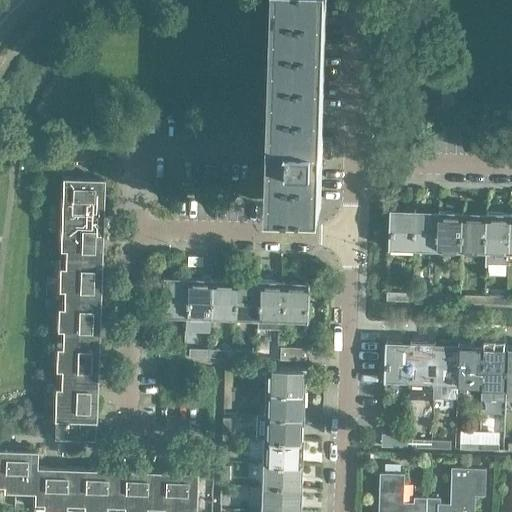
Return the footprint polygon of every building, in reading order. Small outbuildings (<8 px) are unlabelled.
[(332,136),(323,135),(327,0),(275,0),(269,201),(268,201),(268,203),(322,205),(322,156),(331,157),(332,136)] [(62,176),(61,217),(81,217),(83,177),(62,176)] [(102,217),(103,177),(93,177),(83,177),(81,217),(102,218),(102,217)] [(414,247),(416,208),(415,208),(415,210),(392,209),(392,208),(391,208),(391,207),(389,247),(390,247),(390,246),(414,247)] [(438,247),(440,209),(439,209),(439,210),(416,210),(416,208),(414,247),(438,247)] [(462,248),(464,210),(463,210),(463,211),(440,210),(440,209),(438,247),(462,248)] [(486,249),(487,211),(487,212),(464,211),(464,210),(462,248),(486,249)] [(510,250),(511,212),(511,213),(488,212),(488,211),(487,211),(486,249),(510,250)] [(100,278),(100,268),(101,248),(101,238),(102,222),(102,218),(81,217),(61,217),(60,237),(59,257),(59,276),(59,277),(100,278)] [(185,314),(186,276),(186,277),(163,276),(163,275),(162,275),(160,315),(161,315),(161,314),(161,313),(185,314)] [(209,315),(211,277),(210,277),(210,278),(187,277),(187,276),(186,276),(185,314),(209,315)] [(98,338),(98,329),(99,319),(99,318),(99,308),(100,288),(100,279),(100,278),(59,277),(58,297),(57,316),(57,337),(98,338)] [(233,316),(234,278),(211,278),(211,277),(209,315),(233,316)] [(258,317),(259,278),(258,278),(258,279),(235,278),(234,278),(233,316),(258,317)] [(281,317),(282,279),(282,280),(259,279),(259,278),(258,317),(281,317)] [(283,279),(282,279),(281,317),(305,318),(305,319),(305,320),(306,320),(307,280),(306,280),(306,281),(283,280),(283,279)] [(408,292),(387,291),(387,299),(408,300),(408,292)] [(437,301),(437,292),(418,292),(417,301),(437,301)] [(456,293),(437,292),(437,301),(456,302),(456,293)] [(485,303),(485,294),(466,293),(465,302),(485,303)] [(504,304),(504,295),(485,294),(485,303),(504,304)] [(96,398),(96,388),(97,379),(97,369),(97,359),(97,358),(98,349),(98,348),(98,339),(98,338),(57,337),(56,357),(55,374),(55,397),(96,398)] [(410,379),(411,340),(411,341),(388,341),(388,340),(387,340),(387,339),(386,339),(385,379),(386,379),(386,378),(410,379)] [(434,379),(435,341),(435,342),(412,341),(412,340),(411,340),(410,379),(434,379)] [(458,380),(459,342),(459,343),(436,342),(436,341),(435,341),(434,379),(458,380)] [(158,355),(184,356),(184,343),(158,342),(158,343),(158,344),(158,353),(158,355)] [(482,381),(483,343),(483,344),(460,343),(460,342),(459,342),(458,380),(482,381)] [(483,343),(482,381),(506,382),(507,344),(507,345),(503,345),(499,344),(484,344),(484,343),(483,343)] [(281,346),(280,348),(280,359),(306,360),(306,358),(305,358),(306,348),(306,347),(281,346)] [(208,356),(208,348),(189,347),(188,356),(208,356)] [(227,357),(227,348),(208,348),(208,356),(227,357)] [(256,358),(257,349),(236,349),(236,357),(256,358)] [(275,359),(275,350),(257,349),(256,358),(275,359)] [(304,366),(280,365),(266,364),(265,389),(303,391),(303,390),(302,390),(303,367),(304,367),(304,366)] [(224,368),(223,387),(231,388),(232,369),(224,368)] [(231,407),(231,388),(223,387),(223,407),(231,407)] [(303,391),(265,389),(264,413),(302,415),(302,414),(301,414),(302,391),(303,391)] [(95,418),(96,409),(96,399),(96,398),(55,397),(54,416),(54,417),(95,418)] [(302,415),(264,413),(263,437),(302,439),(302,438),(300,438),(301,415),(302,415)] [(95,438),(95,418),(54,417),(53,437),(95,439),(95,438)] [(222,417),(222,436),(230,436),(231,417),(222,417)] [(382,446),(408,447),(408,433),(382,433),(382,434),(382,444),(382,446)] [(229,447),(230,436),(222,436),(221,455),(236,456),(236,447),(229,447)] [(302,439),(263,437),(262,461),(301,463),(301,462),(300,462),(300,439),(302,439)] [(432,447),(432,438),(413,438),(413,447),(432,447)] [(452,439),(432,438),(432,447),(451,448),(452,439)] [(480,449),(480,440),(461,439),(460,448),(480,449)] [(500,441),(480,440),(480,449),(499,449),(500,441)] [(0,488),(15,489),(16,448),(0,447),(0,488)] [(36,465),(37,449),(16,448),(15,489),(34,490),(35,490),(35,465),(36,465)] [(301,463),(262,461),(262,485),(300,486),(299,486),(300,463),(301,463)] [(221,464),(220,484),(228,484),(229,465),(221,464)] [(54,507),(55,466),(36,465),(35,465),(35,490),(34,490),(33,506),(54,507)] [(74,508),(75,466),(55,466),(54,507),(74,508)] [(134,510),(135,468),(75,466),(74,508),(134,510)] [(440,497),(428,496),(427,511),(474,511),(475,493),(485,493),(486,468),(453,466),(452,503),(440,503),(440,497)] [(194,511),(196,471),(135,468),(134,510),(194,511)] [(201,511),(210,511),(212,471),(196,471),(194,511),(201,511)] [(427,511),(428,496),(415,496),(415,501),(403,500),(404,473),(381,472),(379,511),(427,511)] [(228,503),(228,484),(220,484),(219,503),(228,503)] [(300,487),(300,486),(262,485),(261,509),(299,511),(299,510),(298,510),(299,487),(300,487)]
